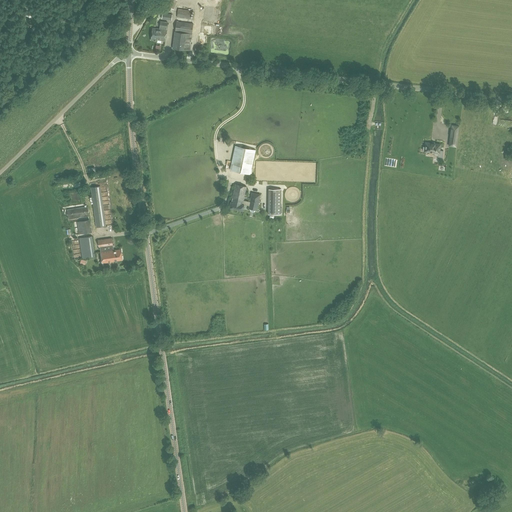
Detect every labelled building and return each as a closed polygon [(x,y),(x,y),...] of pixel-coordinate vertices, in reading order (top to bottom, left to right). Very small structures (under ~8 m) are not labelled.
[(170,0),(167,6),(173,9),(177,0),(170,0)] [(192,8),(188,7),(187,10),(178,9),(177,17),(191,19),(192,8)] [(151,40),(157,41),(157,39),(165,40),(167,30),(167,27),(168,22),(160,21),(160,26),(160,29),(153,28),(151,40)] [(173,48),(190,50),(192,33),(193,23),(176,21),(175,31),(173,48)] [(228,47),(223,47),(223,44),(217,43),(216,52),(225,53),(225,51),(227,52),(228,47)] [(449,145),(456,146),(459,126),(452,125),(449,145)] [(438,157),(442,157),(443,151),(440,150),(440,144),(436,144),(431,143),(426,142),(426,147),(423,146),(423,150),(425,150),(425,151),(439,153),(438,157)] [(230,170),(251,174),(256,149),(235,145),(230,170)] [(258,207),(260,194),(252,193),(250,202),(244,200),(246,186),(236,184),(232,202),(231,202),(230,208),(243,210),(245,203),(250,204),(249,206),(258,207)] [(91,187),(96,227),(106,226),(102,194),(100,185),(91,187)] [(268,213),(281,214),(281,189),(269,188),(268,213)] [(68,192),(70,203),(85,201),(83,190),(68,192)] [(67,209),(68,219),(89,216),(88,207),(67,209)] [(77,221),(79,234),(92,231),(90,219),(77,221)] [(79,237),(83,258),(95,257),(92,235),(79,237)] [(101,251),(102,263),(114,261),(123,259),(121,249),(114,250),(112,238),(98,240),(99,247),(100,247),(101,251)]
